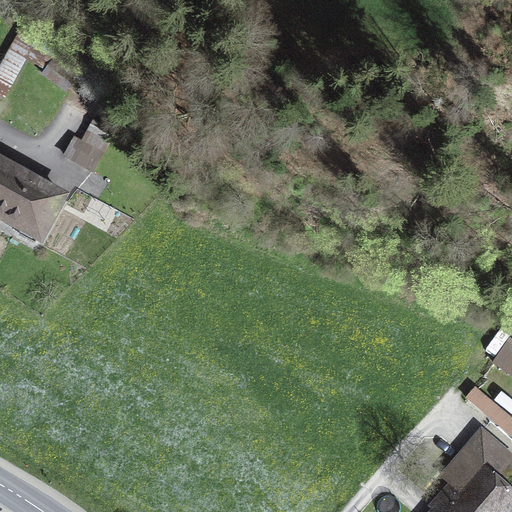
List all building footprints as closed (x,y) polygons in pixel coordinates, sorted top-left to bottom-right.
[(65,156),(92,171),(101,155),(74,140),(65,156)] [(0,162),(0,217),(40,239),(63,197),(0,162)] [(511,343),(493,335),(484,358),(511,369),(511,343)] [(467,395),(511,433),(511,414),(476,384),(467,395)] [(502,511),(511,501),(511,497),(483,473),(503,450),(481,431),(442,477),(451,484),(432,506),(438,511),(502,511)]
